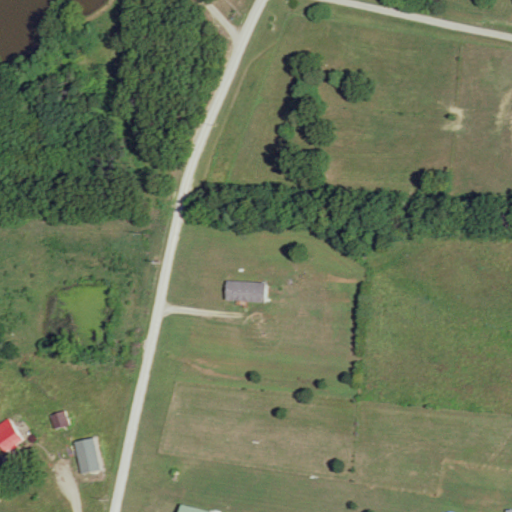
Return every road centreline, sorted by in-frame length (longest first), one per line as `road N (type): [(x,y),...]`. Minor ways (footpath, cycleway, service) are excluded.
road 1 (residential): [(108,511),(184,179),(258,0)]
road 2 (residential): [(328,0),(511,37)]
